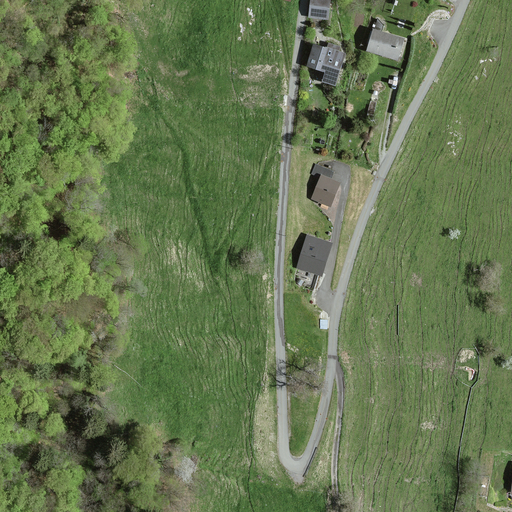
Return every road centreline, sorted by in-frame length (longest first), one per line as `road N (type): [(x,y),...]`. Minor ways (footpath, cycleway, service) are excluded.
road 1 (residential): [(465,0),(352,247),(318,428),(299,465),(285,460),(282,447),(279,251),(304,0)]
road 2 (track): [(330,364),(340,395),(336,511)]
